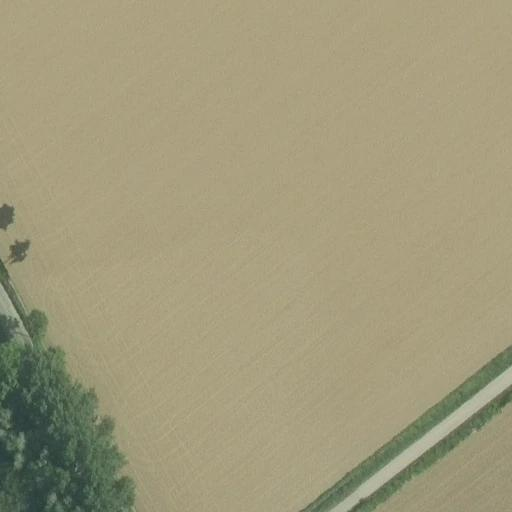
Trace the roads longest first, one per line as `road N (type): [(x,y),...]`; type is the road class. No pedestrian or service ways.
road 1 (unclassified): [(115,511),(0,292)]
road 2 (unclassified): [(511,375),(338,511)]
